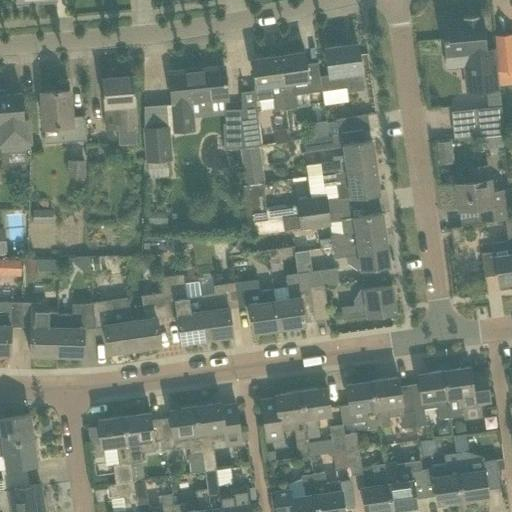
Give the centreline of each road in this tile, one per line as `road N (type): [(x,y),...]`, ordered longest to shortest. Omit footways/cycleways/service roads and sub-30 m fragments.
road 1 (residential): [(68,392),(443,340)]
road 2 (residential): [(443,340),(397,0)]
road 3 (unclassified): [(0,46),(190,31),(333,0)]
road 4 (residential): [(85,511),(68,392)]
